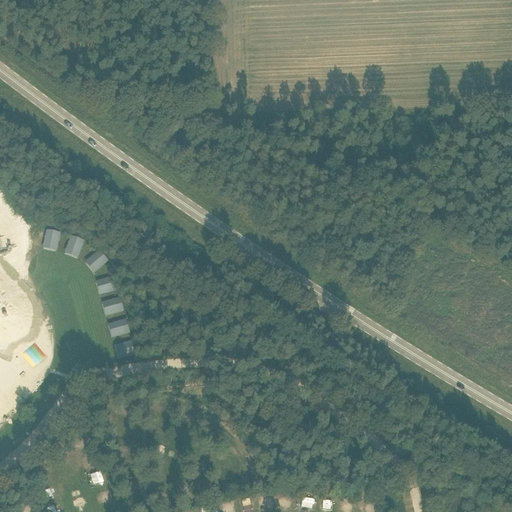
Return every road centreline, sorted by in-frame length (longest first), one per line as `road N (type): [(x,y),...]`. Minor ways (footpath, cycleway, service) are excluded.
road 1 (primary): [(511,415),(286,274),(0,70)]
road 2 (track): [(142,99),(196,104),(216,115),(511,108)]
road 3 (track): [(472,113),(495,258)]
